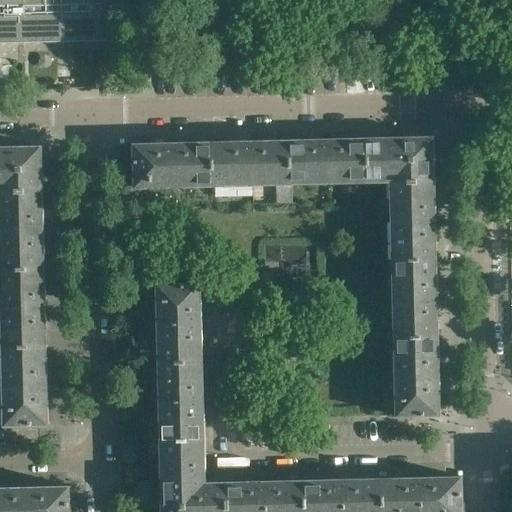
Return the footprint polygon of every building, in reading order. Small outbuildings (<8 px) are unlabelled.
[(0,0),(0,43),(110,41),(108,0),(0,0)] [(435,182),(434,137),(368,139),(369,183),(391,182),(391,183),(435,182)] [(369,183),(368,139),(290,141),(292,185),(369,183)] [(292,185),(290,141),(213,142),(214,186),(292,185)] [(214,186),(213,142),(134,144),(135,188),(214,186)] [(0,192),(43,191),(42,147),(0,147),(0,192)] [(437,259),(435,182),(391,183),(393,260),(437,259)] [(45,269),(43,191),(0,192),(0,218),(1,270),(45,269)] [(439,337),(437,259),(393,260),(395,338),(439,337)] [(47,346),(45,269),(1,270),(3,347),(47,346)] [(203,363),(201,283),(157,284),(159,364),(203,363)] [(441,415),(439,353),(439,337),(395,338),(397,417),(441,415)] [(49,425),(47,361),(47,346),(3,347),(5,426),(49,425)] [(205,441),(203,363),(159,364),(161,442),(205,441)] [(228,511),(228,482),(206,483),(205,441),(161,442),(162,511),(228,511)] [(462,511),(462,477),(383,478),(383,511),(462,511)] [(383,511),(383,478),(305,480),(305,511),(383,511)] [(305,511),(305,480),(228,482),(228,511),(305,511)] [(0,511),(70,511),(70,486),(0,487),(0,511)]
